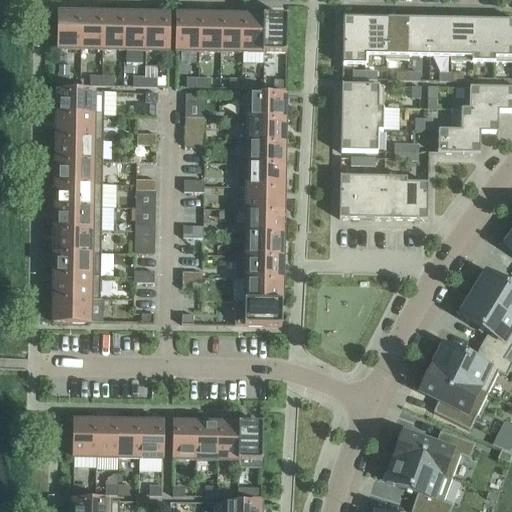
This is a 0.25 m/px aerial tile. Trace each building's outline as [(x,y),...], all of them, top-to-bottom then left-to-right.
[(58,52),(80,52),(81,15),(59,15),(58,52)] [(102,52),(103,15),(81,15),(80,52),(102,52)] [(124,53),(125,16),(103,15),(102,52),(124,53)] [(146,53),(146,16),(125,16),(124,53),(146,53)] [(168,54),(169,16),(146,16),(146,53),(168,54)] [(198,54),(199,17),(177,17),(176,54),(198,54)] [(198,54),(220,55),(221,18),(199,17),(198,54)] [(242,55),(243,18),(221,18),(220,55),(242,55)] [(242,55),(264,55),(264,18),(243,18),(242,55)] [(287,19),(264,18),(264,55),(286,56),(287,19)] [(343,20),(343,26),(342,67),(343,67),(343,66),(365,67),(366,57),(366,20),(343,20)] [(385,57),(386,20),(366,20),(366,57),(385,57)] [(386,20),(385,57),(385,62),(409,63),(409,58),(410,21),(386,20)] [(409,58),(430,58),(430,21),(410,21),(409,58)] [(430,21),(430,58),(450,59),(451,22),(430,21)] [(450,64),(473,64),(473,22),(451,22),(450,59),(450,64)] [(495,22),(473,22),(473,64),(494,64),(495,22)] [(511,22),(495,22),(494,64),(511,64),(511,22)] [(58,76),(58,87),(69,87),(70,76),(69,76),(69,66),(59,66),(59,76),(58,76)] [(352,82),(364,82),(364,73),(352,73),(352,82)] [(377,73),(364,73),(364,82),(377,82),(377,73)] [(395,82),(407,83),(407,74),(395,74),(395,82)] [(420,74),(407,74),(407,83),(420,83),(420,74)] [(451,75),(438,74),(438,83),(450,84),(451,75)] [(463,84),(463,75),(451,75),(450,84),(463,84)] [(102,78),(90,78),(90,88),(102,88),(102,78)] [(114,79),(102,78),(102,88),(114,89),(114,79)] [(133,89),(145,89),(145,79),(133,79),(133,89)] [(157,80),(145,79),(145,89),(157,89),(157,80)] [(198,90),(198,80),(186,80),(186,90),(198,90)] [(198,80),(198,90),(210,90),(210,80),(198,80)] [(242,81),(230,81),(229,91),(241,91),(242,81)] [(253,81),(242,81),(241,91),(253,91),(253,81)] [(482,81),(482,90),(494,90),(494,81),(482,81)] [(506,90),(506,82),(494,81),(494,90),(506,90)] [(285,91),(285,82),(274,82),(274,91),(285,91)] [(342,87),(341,110),(383,111),(384,88),(343,87),(342,87)] [(412,89),(412,101),(420,101),(420,89),(412,89)] [(428,89),(428,101),(436,101),(436,89),(428,89)] [(469,90),(469,111),(498,114),(511,113),(511,90),(506,90),(494,90),(482,90),(469,90)] [(57,118),(104,118),(104,95),(57,94),(57,118)] [(145,95),(145,105),(157,106),(157,96),(145,95)] [(197,106),(197,96),(185,96),(185,106),(197,106)] [(285,98),(239,97),(238,121),(285,122),(285,98)] [(341,132),(378,133),(383,133),(383,111),(341,110),(341,132)] [(498,136),(498,114),(469,111),(451,111),(451,133),(480,135),(497,135),(497,136),(498,136)] [(57,118),(56,140),(103,141),(104,118),(57,118)] [(248,122),(247,144),(285,145),(285,122),(238,121),(238,122),(248,122)] [(423,133),(423,121),(415,121),(415,133),(423,133)] [(423,121),(423,133),(431,133),(431,121),(423,121)] [(378,133),(341,132),(340,155),(341,155),(341,154),(378,155),(378,133)] [(480,157),(480,135),(451,133),(438,133),(438,156),(480,157)] [(137,136),(136,148),(146,148),(147,136),(137,136)] [(147,136),(146,148),(156,148),(157,136),(147,136)] [(184,149),(194,149),(195,137),(185,137),(184,149)] [(205,137),(195,137),(194,149),(204,149),(205,137)] [(56,140),(56,163),(103,164),(103,141),(56,140)] [(238,166),(237,167),(284,167),(285,145),(247,144),(247,166),(238,166)] [(406,147),(394,147),(394,155),(406,155),(406,147)] [(406,147),(406,155),(418,155),(418,147),(406,147)] [(406,155),(394,155),(394,163),(406,163),(406,155)] [(418,163),(418,155),(406,155),(406,163),(418,163)] [(351,160),(350,168),(362,168),(363,160),(351,160)] [(363,160),(362,168),(374,169),(375,161),(363,160)] [(56,163),(56,186),(102,187),(103,164),(56,163)] [(237,167),(237,190),(284,190),(284,167),(237,167)] [(340,178),(339,221),(361,221),(362,179),(341,179),(341,178),(340,178)] [(362,179),(361,221),(383,222),(384,180),(362,179)] [(383,222),(405,222),(405,185),(405,180),(384,180),(383,222)] [(136,182),(136,194),(146,194),(146,182),(136,182)] [(146,182),(146,194),(156,194),(156,182),(146,182)] [(184,183),(184,195),(194,195),(194,183),(184,183)] [(204,183),(194,183),(194,195),(204,195),(204,183)] [(405,222),(427,223),(428,185),(427,185),(427,186),(405,185),(405,222)] [(102,187),(56,186),(55,209),(102,210),(102,187)] [(237,190),(237,213),(283,214),(284,190),(237,190)] [(202,224),(203,198),(184,197),(184,224),(202,224)] [(55,209),(55,232),(101,233),(102,210),(55,209)] [(246,214),(246,236),(283,236),(283,214),(237,213),(237,214),(246,214)] [(135,228),(135,240),(145,240),(145,228),(135,228)] [(145,228),(145,240),(155,240),(155,228),(145,228)] [(183,229),(183,241),(193,241),(193,229),(183,229)] [(203,229),(193,229),(193,241),(203,241),(203,229)] [(55,232),(54,255),(101,256),(101,233),(55,232)] [(236,257),(236,258),(283,259),(283,236),(246,236),(245,258),(236,257)] [(101,256),(54,255),(54,278),(101,279),(101,256)] [(283,259),(236,258),(235,281),(282,282),(283,259)] [(134,273),(134,285),(144,286),(144,274),(134,273)] [(144,274),(144,286),(154,286),(154,274),(144,274)] [(182,274),(182,286),(192,286),(192,274),(182,274)] [(202,274),(192,274),(192,286),(202,287),(202,274)] [(511,289),(486,274),(473,296),(511,320),(511,289)] [(54,278),(53,301),(100,301),(101,279),(54,278)] [(282,305),(282,282),(235,281),(235,282),(245,282),(245,304),(282,305)] [(480,348),(504,361),(505,361),(511,348),(511,320),(473,296),(459,318),(488,336),(480,348)] [(53,324),(90,325),(91,302),(100,302),(100,301),(53,301),(53,324)] [(282,305),(245,304),(235,304),(235,328),(281,329),(282,305)] [(141,325),(152,325),(152,316),(141,316),(141,325)] [(182,326),(193,326),(193,317),(182,317),(182,326)] [(506,379),(511,366),(511,365),(480,348),(474,361),(444,346),(432,369),(431,369),(487,397),(498,374),(506,379)] [(487,397),(431,369),(420,393),(439,402),(433,415),(469,433),(487,397)] [(74,423),(73,460),(96,460),(97,423),(74,423)] [(118,461),(118,424),(97,423),(96,460),(118,461)] [(139,461),(140,424),(118,424),(118,461),(139,461)] [(162,462),(163,424),(140,424),(139,461),(162,462)] [(196,462),(196,425),(174,425),(173,462),(196,462)] [(218,425),(196,425),(196,462),(217,463),(218,425)] [(217,463),(239,463),(240,426),(218,425),(217,463)] [(262,463),(262,426),(240,426),(239,463),(239,470),(262,470),(262,463)] [(474,446),(440,434),(435,447),(403,435),(393,459),(452,480),(460,457),(469,461),(474,446)] [(492,447),(508,455),(511,446),(511,443),(497,436),(492,447)] [(511,459),(511,456),(506,454),(501,452),(497,461),(502,463),(509,466),(511,459)] [(393,459),(393,460),(394,460),(385,484),(417,496),(412,509),(421,511),(450,511),(452,507),(443,504),(452,480),(393,459)] [(74,487),(74,495),(85,496),(85,487),(74,487)] [(105,487),(105,497),(117,498),(117,487),(105,487)] [(117,487),(117,498),(129,498),(129,488),(117,487)] [(161,498),(161,488),(149,488),(149,498),(161,498)] [(173,489),(172,499),(184,499),(185,489),(173,489)] [(205,489),(205,499),(217,499),(217,489),(205,489)] [(217,489),(217,499),(229,500),(229,490),(217,489)] [(249,490),(249,500),(261,500),(261,490),(249,490)] [(496,503),(498,498),(488,494),(486,501),(495,504),(496,503)] [(119,511),(119,503),(73,503),(72,511),(119,511)]
